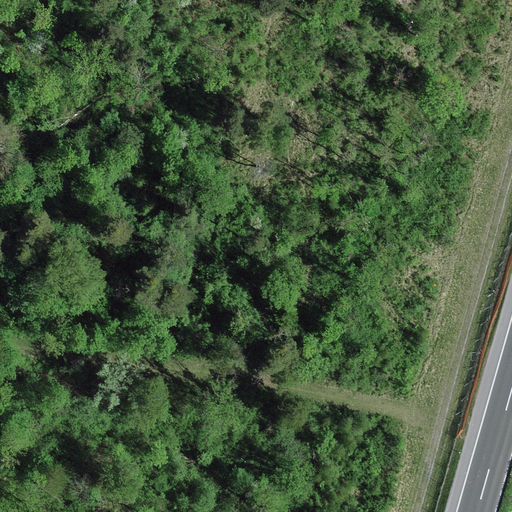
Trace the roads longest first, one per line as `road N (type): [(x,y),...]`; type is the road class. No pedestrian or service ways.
road 1 (track): [(416,511),(511,164)]
road 2 (motorway): [(511,389),(477,511)]
